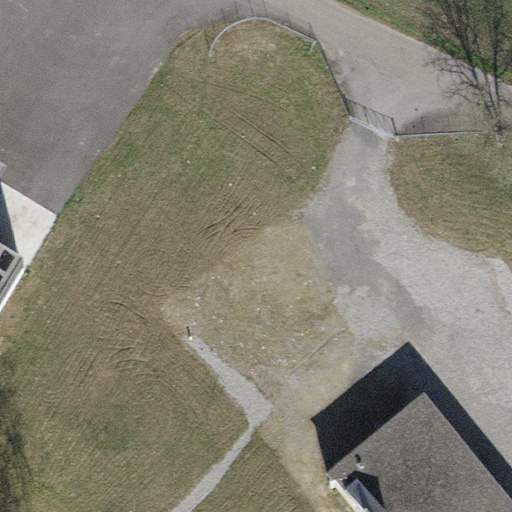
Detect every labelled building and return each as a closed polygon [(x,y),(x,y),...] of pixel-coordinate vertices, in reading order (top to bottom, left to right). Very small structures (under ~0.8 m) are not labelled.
[(0,0),(0,143),(124,144),(124,54),(98,54),(98,0),(0,0)] [(313,98),(245,87),(235,151),(302,162),(313,98)] [(511,186),(400,148),(375,222),(511,268),(511,186)] [(0,310),(23,272),(0,258),(0,310)] [(335,482),(422,410),(308,273),(221,345),(335,482)] [(507,511),(422,410),(335,482),(359,511),(507,511)]
